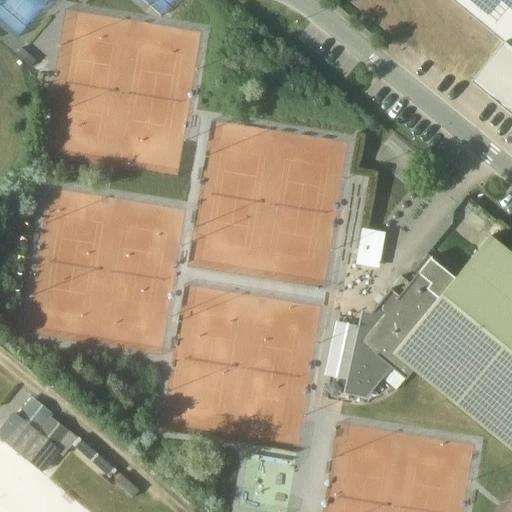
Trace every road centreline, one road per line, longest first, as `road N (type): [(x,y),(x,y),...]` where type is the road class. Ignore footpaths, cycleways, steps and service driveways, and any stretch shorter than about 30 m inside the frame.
road 1 (residential): [(511,175),(293,0)]
road 2 (track): [(180,511),(0,361)]
